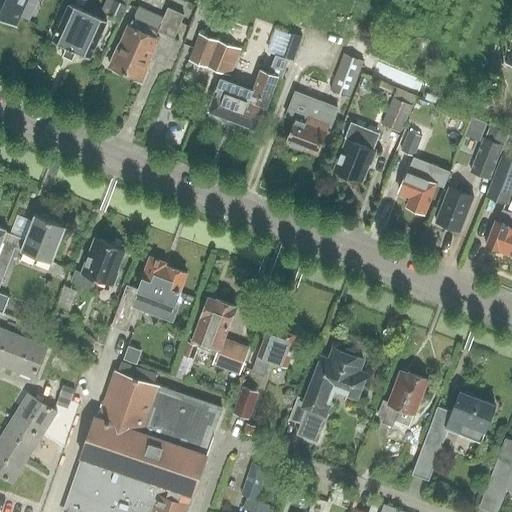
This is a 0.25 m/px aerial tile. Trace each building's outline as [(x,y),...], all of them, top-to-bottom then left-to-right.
[(0,0),(0,16),(18,25),(25,7),(27,0),(0,0)] [(130,0),(115,0),(108,16),(121,22),(130,0)] [(91,58),(102,32),(107,21),(70,4),(65,15),(53,41),(91,58)] [(142,81),(152,59),(151,58),(160,38),(156,37),(158,32),(174,39),(184,15),(169,8),(164,18),(139,6),(130,25),(129,24),(120,45),(119,44),(109,66),(142,81)] [(292,34),(284,57),(290,60),(294,61),(303,37),(292,33),(292,34)] [(241,51),(200,35),(190,62),(231,77),(241,51)] [(352,39),(335,94),(355,100),(372,46),(352,39)] [(511,42),(502,65),(511,68),(511,42)] [(254,90),(245,87),(232,120),(256,129),(264,108),(267,108),(279,77),(283,79),(290,60),(284,57),(276,55),(269,73),(261,70),(254,90)] [(232,120),(245,87),(221,78),(209,111),(232,120)] [(403,131),(418,94),(399,86),(383,123),(403,131)] [(296,93),(286,118),(294,121),(286,142),(318,154),(332,120),(337,109),(296,93)] [(484,124),(469,118),(462,136),(478,142),(484,124)] [(353,123),(334,171),(335,172),(361,182),(368,164),(371,166),(378,150),(374,149),(375,146),(380,133),(353,123)] [(484,137),(471,171),(489,178),(502,145),(507,132),(491,125),(486,138),(484,137)] [(415,156),(423,136),(410,131),(401,151),(415,156)] [(511,194),(511,158),(503,155),(487,196),(508,205),(511,194)] [(408,171),(400,192),(411,197),(407,206),(425,213),(437,183),(444,186),(451,171),(414,156),(408,171)] [(474,196),(450,187),(436,222),(461,231),(474,196)] [(496,220),(486,246),(511,255),(511,213),(502,210),(498,221),(496,220)] [(7,230),(7,229),(0,246),(0,275),(4,277),(15,247),(21,250),(53,262),(67,227),(49,220),(50,217),(41,214),(40,216),(35,214),(26,239),(7,232),(7,230)] [(112,244),(96,238),(83,273),(76,271),(73,282),(93,290),(97,279),(111,285),(125,249),(122,248),(123,245),(113,242),(112,244)] [(166,263),(151,257),(147,269),(146,269),(142,278),(143,279),(139,290),(128,285),(113,326),(127,331),(134,311),(132,311),(136,299),(155,306),(158,297),(176,304),(180,292),(180,291),(187,273),(169,266),(168,268),(164,266),(166,263)] [(0,312),(4,314),(10,297),(0,292),(0,312)] [(236,306),(218,299),(217,300),(210,297),(194,339),(219,349),(213,364),(239,374),(249,348),(224,338),(236,306)] [(78,332),(56,324),(51,336),(74,344),(78,332)] [(288,367),(300,335),(297,334),(295,329),(289,326),(284,329),(282,328),(281,329),(270,325),(258,355),(258,356),(252,371),(264,375),(270,360),(288,367)] [(0,364),(8,368),(21,336),(0,327),(0,364)] [(100,333),(97,343),(105,345),(108,336),(100,333)] [(47,346),(21,336),(8,368),(35,378),(47,346)] [(199,347),(188,343),(184,356),(195,360),(199,347)] [(129,346),(124,359),(138,364),(142,350),(129,346)] [(298,396),(290,419),(303,424),(299,434),(316,441),(326,414),(331,402),(327,400),(329,394),(331,387),(358,398),(359,394),(363,383),(367,374),(359,371),(363,359),(354,355),(355,352),(345,348),(344,351),(335,348),(331,359),(326,357),(325,358),(322,357),(306,399),(298,396)] [(134,368),(131,377),(115,371),(99,417),(96,416),(81,458),(83,458),(71,493),(73,494),(66,511),(186,511),(192,496),(193,496),(207,454),(206,454),(222,408),(154,384),(156,376),(134,368)] [(428,380),(410,373),(409,374),(401,371),(389,403),(384,401),(379,414),(385,416),(382,422),(393,426),(400,407),(415,412),(428,380)] [(76,390),(64,386),(57,405),(69,410),(76,390)] [(260,393),(245,388),(235,414),(250,420),(260,393)] [(495,406),(460,392),(451,415),(436,410),(412,474),(428,480),(448,430),(481,443),(495,406)] [(29,393),(14,417),(43,435),(58,411),(29,393)] [(43,435),(14,417),(0,439),(0,441),(28,459),(43,435)] [(247,423),(243,433),(252,436),(256,427),(247,423)] [(511,440),(506,438),(489,482),(511,491),(511,440)] [(28,459),(0,441),(0,474),(13,483),(28,459)] [(243,495),(248,497),(259,500),(269,470),(253,464),(243,495)] [(259,500),(248,497),(243,508),(254,511),(256,511),(261,501),(259,500)] [(272,511),(275,506),(261,501),(256,511),(272,511)]
